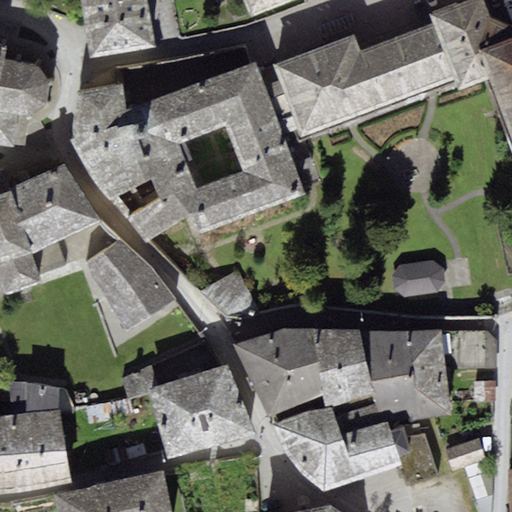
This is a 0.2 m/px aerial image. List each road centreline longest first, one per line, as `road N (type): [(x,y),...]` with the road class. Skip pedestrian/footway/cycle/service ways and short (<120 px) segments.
road 1 (residential): [(77,71),(67,145),(114,214),(215,330)]
road 2 (residential): [(509,322),(285,313),(215,330)]
road 3 (residential): [(361,0),(214,49),(77,71)]
road 4 (residential): [(0,498),(272,446)]
road 5 (residential): [(497,511),(509,322)]
road 6 (residential): [(215,330),(272,446)]
